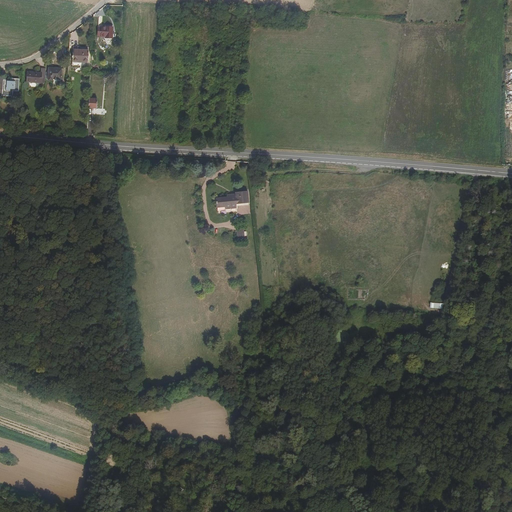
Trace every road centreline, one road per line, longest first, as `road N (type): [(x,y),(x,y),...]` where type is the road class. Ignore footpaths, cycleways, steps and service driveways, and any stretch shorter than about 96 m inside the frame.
road 1 (primary): [(0,135),(511,173)]
road 2 (unclassified): [(102,0),(43,52),(0,64)]
